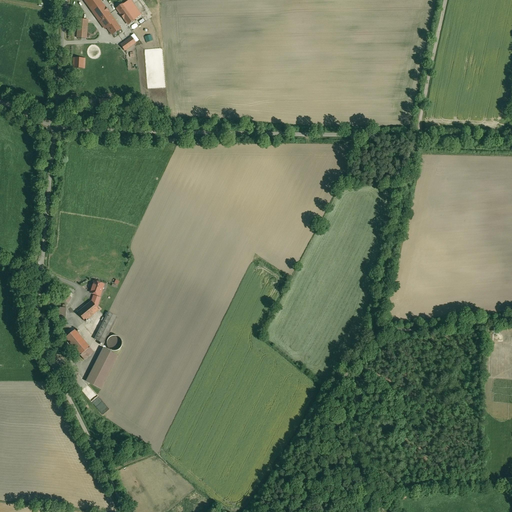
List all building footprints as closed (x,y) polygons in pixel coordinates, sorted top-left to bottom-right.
[(109,13),(99,0),(83,0),(98,20),(99,20),(109,13)] [(141,15),(130,0),(129,0),(117,9),(128,24),(141,15)] [(120,28),(109,13),(99,20),(105,29),(107,27),(112,34),(120,29),(120,28)] [(88,20),(76,19),(74,37),(86,38),(88,20)] [(131,37),(121,45),(125,50),(135,43),(131,37)] [(85,58),(73,58),(73,68),(84,69),(85,58)] [(105,284),(94,280),(89,293),(94,295),(100,297),(105,284)] [(69,296),(67,294),(63,300),(68,303),(73,295),(71,293),(69,296)] [(101,298),(100,297),(94,295),(91,301),(97,308),(101,298)] [(97,308),(91,301),(85,306),(90,312),(87,315),(89,318),(99,310),(97,308)] [(90,312),(85,306),(77,312),(85,321),(89,318),(87,315),(90,312)] [(118,317),(108,312),(94,339),(104,344),(118,317)] [(75,330),(66,337),(72,344),(76,341),(73,338),(78,334),(75,330)] [(94,352),(78,334),(73,338),(76,341),(72,344),(84,360),(94,352)] [(118,356),(103,348),(86,382),(101,389),(118,356)]
